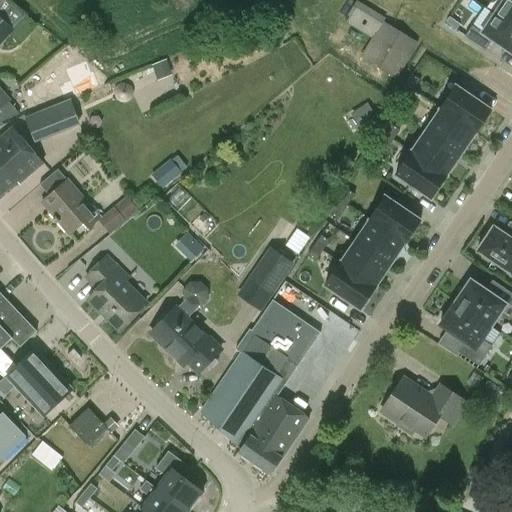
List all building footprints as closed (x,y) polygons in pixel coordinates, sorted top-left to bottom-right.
[(511,28),(511,2),(508,0),(505,0),(494,16),(511,28)] [(418,43),(392,27),(383,22),(385,19),(356,1),(344,22),(371,39),(359,58),(396,80),(418,43)] [(13,29),(0,17),(0,47),(9,37),(20,46),(38,26),(25,15),(13,29)] [(511,55),(511,53),(511,28),(494,16),(481,35),(472,29),(465,39),(483,51),(490,41),(511,55)] [(449,18),(446,23),(456,30),(459,25),(449,18)] [(95,69),(84,74),(90,89),(106,82),(102,76),(95,69)] [(404,85),(412,91),(419,80),(411,75),(404,85)] [(405,101),(412,91),(404,85),(397,95),(405,101)] [(455,88),(440,111),(475,135),(491,112),(455,88)] [(19,114),(0,92),(0,121),(1,123),(19,114)] [(69,103),(26,119),(35,144),(79,127),(69,103)] [(441,112),(426,133),(459,156),(474,135),(475,135),(440,111),(441,112)] [(384,136),(392,141),(399,131),(391,126),(384,136)] [(0,198),(17,184),(19,186),(42,165),(12,129),(0,139),(0,198)] [(426,133),(412,154),(445,177),(459,156),(426,133)] [(385,151),(392,141),(384,136),(377,146),(385,151)] [(446,178),(445,177),(412,154),(411,154),(395,177),(430,201),(446,178)] [(171,161),(170,160),(151,175),(162,189),(182,173),(180,172),(186,167),(177,156),(171,161)] [(41,184),(49,194),(66,180),(58,170),(41,184)] [(88,230),(100,219),(67,181),(41,204),(69,236),(83,224),(88,230)] [(346,189),(339,200),(347,206),(354,195),(346,189)] [(138,211),(127,198),(99,222),(110,235),(138,211)] [(385,199),(370,221),(405,245),(420,222),(385,199)] [(338,221),(347,206),(339,200),(329,215),(338,221)] [(370,222),(356,243),(389,266),(403,245),(404,245),(405,245),(370,221),(369,222),(370,222)] [(299,254),(310,236),(297,228),(286,246),(299,254)] [(511,275),(511,241),(493,228),(492,230),(478,251),(477,251),(477,252),(511,275)] [(176,244),(192,261),(204,249),(188,233),(176,244)] [(313,246),(322,252),(329,242),(320,236),(313,246)] [(340,264),(340,265),(375,288),(374,287),(389,266),(356,243),(341,265),(340,264)] [(315,262),(322,252),(313,246),(307,257),(315,262)] [(248,279),(270,294),(292,263),(269,247),(248,279)] [(107,258),(85,279),(97,290),(87,301),(119,332),(147,304),(125,283),(129,280),(107,258)] [(360,311),(375,288),(340,265),(325,287),(360,311)] [(183,368),(186,366),(197,377),(220,353),(187,320),(199,307),(203,306),(207,301),(208,289),(200,282),(192,281),(187,284),(182,290),(184,301),(176,310),(175,309),(150,335),(183,368)] [(470,282),(454,304),(490,328),(498,315),(508,322),(511,316),(511,295),(502,289),(496,299),(470,282)] [(202,413),(241,449),(277,397),(297,367),(287,360),(317,316),(279,290),(238,350),(243,353),(202,413)] [(0,370),(11,360),(1,350),(12,340),(20,349),(36,333),(0,293),(0,370)] [(481,341),(490,328),(454,304),(439,327),(464,344),(458,354),(477,367),(491,348),(481,341)] [(34,350),(17,367),(11,360),(0,370),(0,372),(6,378),(0,382),(0,391),(4,397),(15,387),(43,418),(72,390),(34,350)] [(425,439),(439,418),(453,427),(469,403),(439,383),(435,390),(424,394),(403,380),(380,413),(398,425),(397,426),(411,436),(414,431),(425,439)] [(277,397),(241,449),(238,454),(271,476),(309,420),(277,397)] [(91,452),(111,434),(88,409),(68,427),(91,452)] [(0,460),(25,437),(2,412),(0,414),(0,460)] [(135,430),(124,443),(134,450),(144,438),(135,430)] [(63,458),(42,441),(31,455),(52,472),(63,458)] [(156,489),(186,511),(188,511),(203,493),(182,477),(189,468),(168,452),(155,469),(165,477),(156,489)] [(113,457),(105,466),(111,471),(119,462),(113,457)] [(186,511),(156,489),(146,481),(139,490),(149,498),(141,508),(145,511),(146,511),(186,511)] [(83,494),(89,499),(96,490),(90,485),(83,494)] [(89,499),(83,494),(75,503),(81,509),(89,499)]
